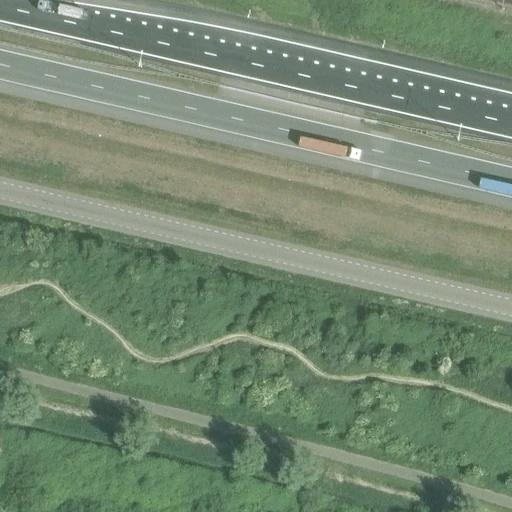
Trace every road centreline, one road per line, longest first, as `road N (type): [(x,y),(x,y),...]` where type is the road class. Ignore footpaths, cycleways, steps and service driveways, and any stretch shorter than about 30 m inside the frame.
road 1 (unclassified): [(511,313),(0,193)]
road 2 (trunk): [(511,123),(0,5)]
road 3 (motorway): [(0,64),(511,181)]
